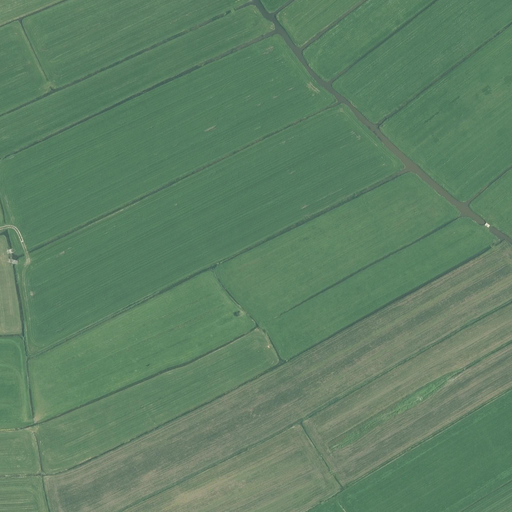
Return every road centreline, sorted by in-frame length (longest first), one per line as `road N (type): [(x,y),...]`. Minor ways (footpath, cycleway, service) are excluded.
road 1 (track): [(511,204),(482,231),(496,252),(109,462),(70,511)]
road 2 (track): [(313,484),(511,374)]
